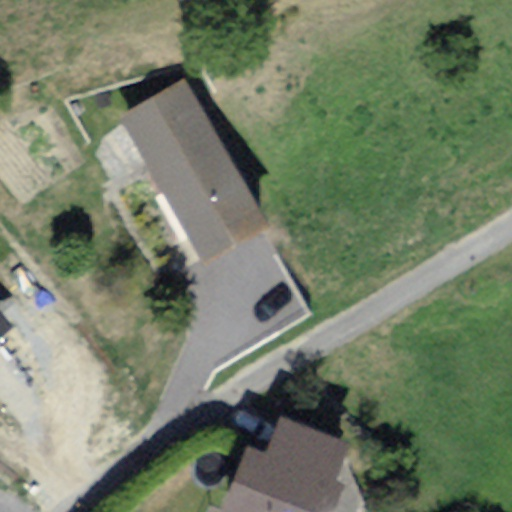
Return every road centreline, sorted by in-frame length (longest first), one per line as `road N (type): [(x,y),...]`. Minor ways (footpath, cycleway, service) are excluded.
road 1 (residential): [(511,222),(179,425),(91,483),(63,511)]
road 2 (track): [(0,370),(35,418),(53,466),(79,495)]
